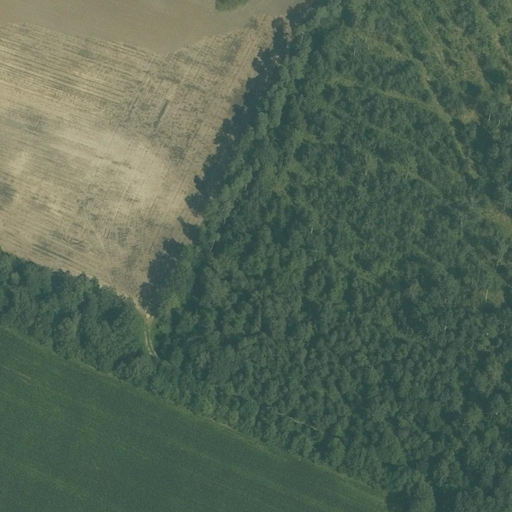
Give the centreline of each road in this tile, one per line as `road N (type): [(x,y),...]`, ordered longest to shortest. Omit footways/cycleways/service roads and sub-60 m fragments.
road 1 (track): [(511,505),(225,396),(155,358),(155,299)]
road 2 (track): [(444,511),(511,366)]
